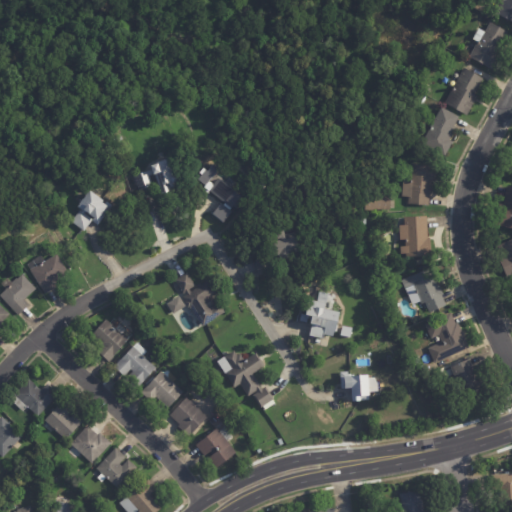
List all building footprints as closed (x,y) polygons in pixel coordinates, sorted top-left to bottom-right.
[(511,0),(511,22),(495,12),(502,0),(511,0)] [(491,23),(508,32),(497,52),(499,53),(491,69),(469,57),(478,42),(473,39),(479,28),(485,32),(491,22),(491,23)] [(471,72),(483,78),(475,95),(477,96),(467,115),(445,104),(463,68),(471,72)] [(458,119),(455,123),(461,126),(459,130),(455,128),(449,140),(453,142),(445,156),(422,143),(441,107),(459,117),(458,119)] [(165,187),(164,187),(165,190),(155,193),(149,173),(144,175),(147,184),(133,189),(128,174),(146,168),(145,164),(151,162),(151,161),(165,157),(172,180),(168,181),(169,185),(165,187)] [(213,177),(218,170),(209,163),(197,180),(204,185),(202,188),(220,201),(211,215),(223,223),(242,197),(213,177)] [(436,180),(435,181),(434,181),(433,195),(430,194),(429,206),(408,204),(408,197),(402,196),(403,183),(410,183),(412,164),(437,167),(436,180)] [(511,228),(495,225),(500,203),(503,204),(507,186),(511,187),(511,228)] [(390,198),(390,210),(365,210),(365,190),(390,190),(390,198)] [(96,224),(92,221),(94,218),(86,212),(85,213),(84,212),(84,213),(92,220),(83,231),(71,222),(80,210),(80,211),(81,210),(77,207),(79,204),(82,199),(83,199),(85,197),(84,196),(88,192),(90,191),(103,201),(102,203),(104,204),(106,202),(112,206),(97,225),(96,224)] [(427,217),(427,238),(430,238),(431,257),(406,258),(406,254),(401,254),(400,247),(405,247),(405,240),(400,240),(400,226),(404,225),(404,217),(427,216),(427,217)] [(284,231),(286,240),(296,237),(299,252),(292,254),(293,261),(273,265),(275,272),(258,276),(255,260),(272,257),(269,242),(282,240),(281,238),(277,239),(276,231),(284,230),(284,231)] [(511,274),(507,277),(500,260),(505,258),(499,245),(511,239),(511,274)] [(56,282),(54,282),(57,287),(45,294),(27,265),(41,256),(45,262),(56,254),(68,274),(56,282)] [(390,257),(394,270),(379,274),(375,260),(390,256),(390,257)] [(435,293),(436,295),(435,296),(439,305),(422,313),(418,302),(415,304),(413,300),(406,303),(400,289),(399,290),(395,280),(422,269),(424,273),(427,272),(431,282),(429,283),(431,285),(432,285),(435,293)] [(207,297),(211,302),(207,304),(208,306),(215,301),(222,310),(199,325),(186,306),(184,306),(182,302),(182,299),(179,295),(183,293),(181,291),(180,291),(171,278),(183,270),(192,283),(186,288),(187,290),(204,279),(211,291),(202,297),(203,299),(207,297)] [(24,299),(23,301),(28,305),(18,315),(0,297),(0,295),(6,289),(1,284),(12,274),(17,279),(21,275),(35,289),(24,299)] [(327,293),(328,294),(325,310),(339,312),(336,333),(334,333),(333,337),(323,335),(322,338),(309,336),(312,317),(306,315),(309,300),(318,302),(320,292),(327,293)] [(1,323),(0,324),(5,329),(0,334),(0,306),(9,315),(1,323)] [(451,314),(456,324),(458,323),(469,348),(435,364),(428,349),(442,342),(439,336),(431,339),(425,325),(451,314)] [(109,324),(128,341),(108,362),(96,351),(100,346),(90,337),(105,320),(109,324)] [(369,332),(375,329),(378,334),(371,337),(369,332)] [(132,371),(130,370),(124,377),(113,367),(120,360),(121,360),(137,343),(147,352),(143,356),(156,368),(138,388),(127,378),(133,372),(132,371)] [(254,357),(259,365),(247,373),(257,388),(260,386),(269,399),(255,408),(246,395),(251,392),(250,390),(242,396),(234,384),(228,387),(219,373),(226,369),(218,357),(228,350),(231,355),(235,353),(239,360),(251,352),(254,357)] [(413,360),(418,358),(421,364),(416,367),(413,360)] [(470,360),(482,389),(464,397),(452,367),(469,359),(470,360)] [(161,372),(183,392),(168,409),(155,397),(150,402),(140,393),(146,387),(146,388),(161,372)] [(377,378),(378,392),(369,393),(369,401),(352,402),(352,389),(345,390),(345,389),(341,389),(340,373),(348,372),(348,375),(351,375),(351,376),(354,376),(354,377),(368,376),(368,379),(377,378)] [(49,386),(58,394),(37,417),(26,407),(22,412),(10,401),(14,396),(14,395),(28,379),(41,391),(47,384),(49,386)] [(191,402),(207,417),(188,438),(177,427),(179,425),(169,417),(186,398),(191,402)] [(64,401),(73,409),(67,416),(70,418),(76,412),(84,420),(65,440),(44,421),(57,407),(63,400),(64,401)] [(18,442),(2,458),(0,456),(0,418),(1,417),(22,437),(18,442)] [(213,428),(208,433),(203,427),(208,422),(213,428)] [(88,427),(97,435),(99,433),(111,444),(91,465),(70,445),(87,426),(88,427)] [(205,458),(195,446),(217,429),(219,432),(224,428),(231,438),(226,441),(236,454),(215,470),(205,458)] [(116,449),(125,458),(119,465),(122,467),(128,460),(137,469),(117,490),(105,479),(101,483),(97,478),(101,474),(96,469),(115,449),(116,449)] [(511,507),(505,508),(503,485),(496,485),(495,474),(511,472),(511,507)] [(148,481),(157,491),(151,495),(162,509),(158,511),(128,511),(122,504),(126,500),(126,499),(142,486),(141,485),(147,480),(148,481)] [(425,505),(423,505),(423,511),(397,511),(401,511),(399,493),(425,490),(426,505),(425,505)] [(53,511),(56,501),(70,505),(68,511),(72,511),(53,511)]
